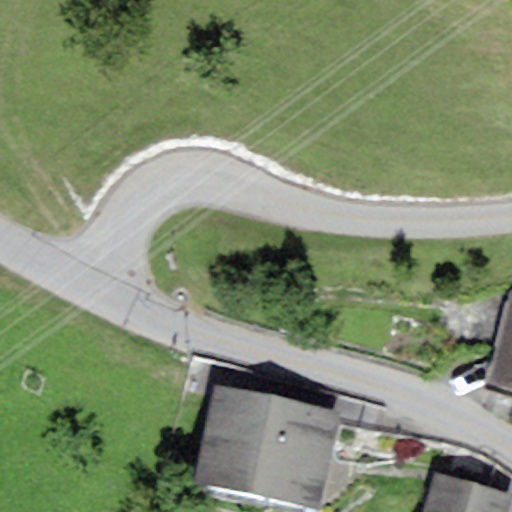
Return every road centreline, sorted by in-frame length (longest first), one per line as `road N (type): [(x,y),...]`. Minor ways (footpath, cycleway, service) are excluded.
road 1 (unclassified): [(0,247),(146,324),(468,424),(511,450)]
road 2 (track): [(75,289),(143,199),(170,180),(217,181),(282,207),(375,222),(511,216)]
